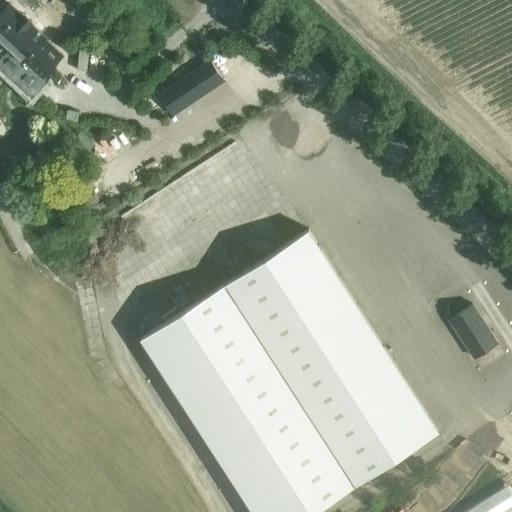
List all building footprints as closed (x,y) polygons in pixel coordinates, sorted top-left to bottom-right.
[(0,13),(0,44),(14,58),(3,69),(27,91),(37,80),(61,55),(45,39),(44,38),(45,38),(9,4),(0,13)] [(173,115),(224,80),(210,60),(160,95),(173,115)] [(98,147),(116,161),(130,143),(112,129),(98,147)] [(312,511),(439,430),(309,228),(141,337),(253,511),(312,511)] [(449,319),(474,358),(498,343),(473,304),(449,319)] [(511,511),(511,488),(510,485),(466,511),(511,511)]
